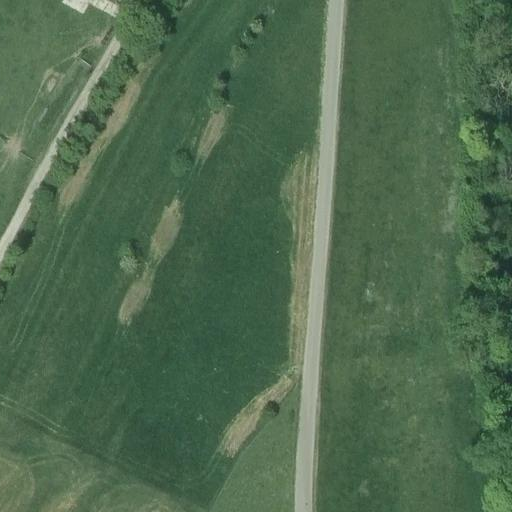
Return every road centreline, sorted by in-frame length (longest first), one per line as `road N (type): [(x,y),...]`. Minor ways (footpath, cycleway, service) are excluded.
road 1 (residential): [(335,0),(304,511)]
road 2 (track): [(140,0),(0,250)]
